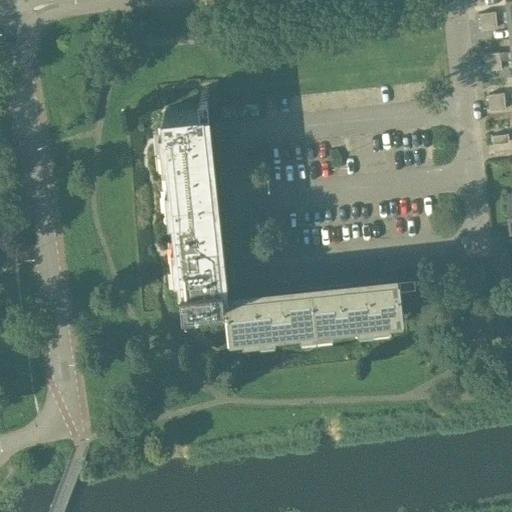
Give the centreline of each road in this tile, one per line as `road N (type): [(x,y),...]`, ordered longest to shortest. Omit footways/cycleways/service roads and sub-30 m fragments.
road 1 (residential): [(0,445),(38,437),(63,411),(65,384),(17,40),(27,15),(49,3),(85,0)]
road 2 (residential): [(234,198),(240,248),(261,265),(486,238),(480,171)]
road 3 (residential): [(473,104),(240,131),(231,141),(234,198)]
road 4 (residential): [(480,171),(234,198)]
